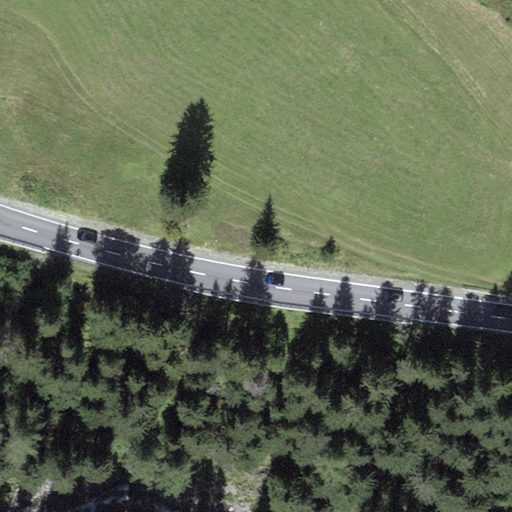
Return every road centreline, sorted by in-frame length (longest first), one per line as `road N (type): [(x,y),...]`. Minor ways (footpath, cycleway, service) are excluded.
road 1 (track): [(0,14),(36,29),(82,92),(118,122),(221,185),(406,263),(511,289)]
road 2 (primary): [(511,320),(202,273),(0,219)]
